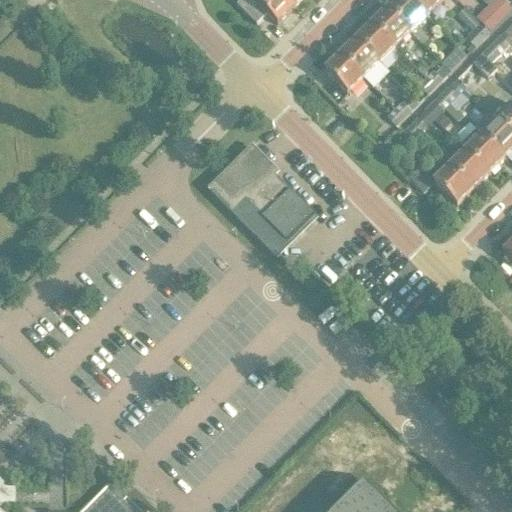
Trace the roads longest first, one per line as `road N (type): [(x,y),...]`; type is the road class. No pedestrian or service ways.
road 1 (residential): [(437,274),(254,90)]
road 2 (residential): [(351,0),(254,90)]
road 3 (residential): [(254,90),(164,0)]
